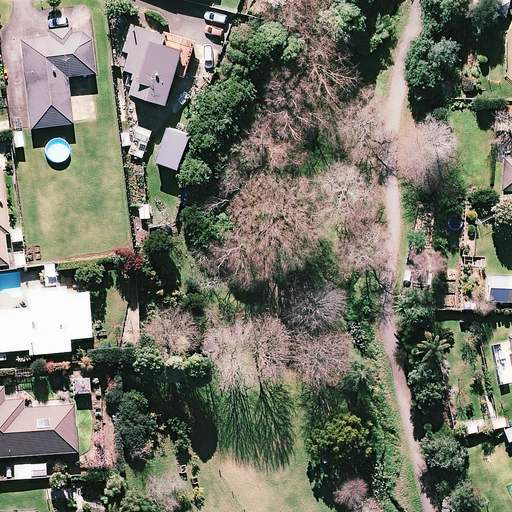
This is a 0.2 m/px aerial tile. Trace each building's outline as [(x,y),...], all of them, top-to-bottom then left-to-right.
[(490,0),(487,14),(507,18),(511,1),(506,0),(490,0)] [(165,34),(133,24),(119,67),(139,73),(133,94),(168,105),(178,73),(185,51),(162,44),(165,34)] [(95,77),(91,34),(22,41),(32,132),(73,127),(68,80),(95,77)] [(138,127),(129,154),(144,158),(152,131),(138,127)] [(191,136),(169,128),(157,162),(179,169),(191,136)] [(511,161),(496,161),(494,192),(511,193),(511,161)] [(0,169),(0,267),(8,267),(5,236),(10,235),(2,169),(0,169)] [(511,279),(500,279),(499,305),(511,304),(511,279)] [(0,363),(6,363),(6,356),(29,354),(30,358),(71,354),(70,342),(92,340),(88,295),(66,297),(65,291),(28,294),(30,311),(0,313),(0,363)] [(91,380),(74,380),(73,398),(90,398),(91,380)] [(3,404),(2,390),(0,390),(0,460),(78,455),(75,408),(24,411),(23,402),(3,404)]
